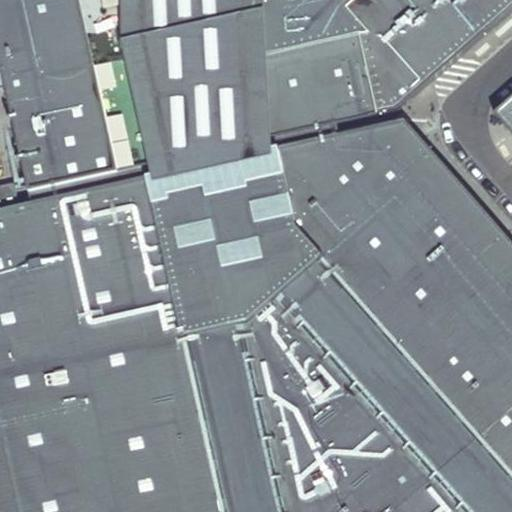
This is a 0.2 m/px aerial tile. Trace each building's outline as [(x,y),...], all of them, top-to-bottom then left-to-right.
[(0,0),(0,19),(12,75),(20,109),(24,131),(37,190),(41,209),(115,174),(101,116),(92,71),(89,59),(76,0),(0,0)] [(262,0),(76,0),(89,59),(92,71),(101,116),(115,174),(145,167),(203,154),(267,139),(265,59),(262,0)] [(362,38),(379,116),(396,112),(511,11),(511,0),(262,0),(265,59),(362,38)] [(511,511),(511,257),(511,256),(471,211),(437,172),(394,123),(340,135),(337,125),(379,116),(362,38),(265,59),(267,139),(203,154),(145,167),(115,174),(41,209),(0,217),(0,511),(511,511)] [(511,94),(491,114),(511,137),(511,94)]
